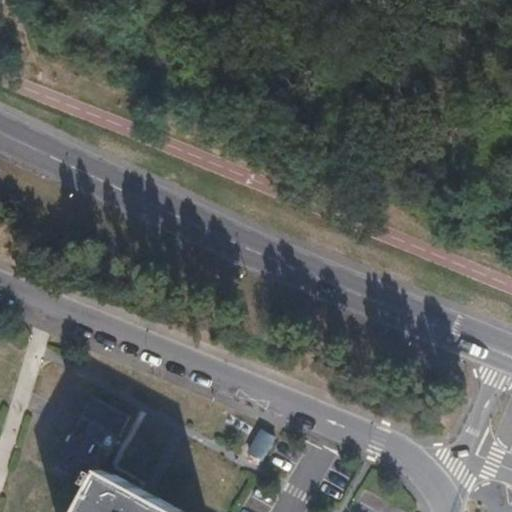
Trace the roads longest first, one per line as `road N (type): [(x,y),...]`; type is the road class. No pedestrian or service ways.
road 1 (tertiary): [(508,354),(205,230),(0,131)]
road 2 (residential): [(436,483),(396,445),(0,282)]
